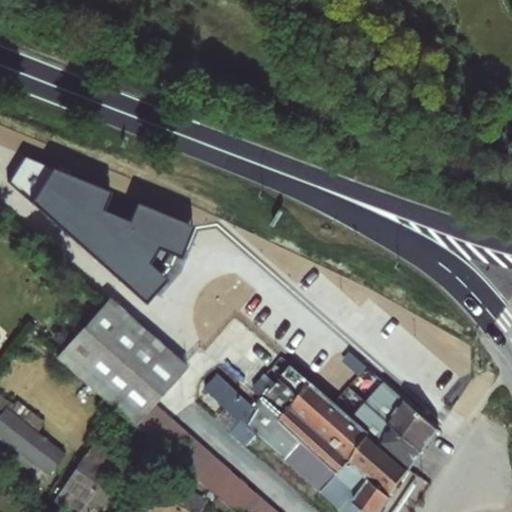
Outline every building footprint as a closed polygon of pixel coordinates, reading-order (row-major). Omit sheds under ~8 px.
[(19,149),(2,176),(144,303),(166,278),(157,270),(174,247),(185,252),(197,222),(136,198),(128,216),(101,206),(109,187),(19,149)] [(323,358),(367,396),(427,450),(442,429),(287,292),(277,304),(329,351),(323,358)] [(153,399),(181,366),(131,322),(107,300),(59,357),(133,422),(153,399)] [(278,391),(293,404),(313,381),(294,364),(260,403),(263,407),(278,391)] [(249,423),(257,409),(218,373),(207,386),(228,405),(242,417),(233,430),(249,443),(259,432),(249,423)] [(414,468),(381,440),(313,381),(293,404),(290,406),(393,497),(410,474),(414,468)] [(382,511),(393,497),(290,406),(293,404),(278,391),(263,407),(260,403),(257,409),(249,423),(259,432),(264,436),(343,507),(342,508),(345,511),(382,511)] [(0,408),(2,410),(0,412),(0,434),(48,471),(64,450),(38,429),(45,420),(17,399),(14,403),(0,392),(0,408)] [(392,425),(381,440),(414,468),(427,450),(367,396),(364,399),(392,425)] [(153,399),(133,422),(151,438),(152,439),(172,417),(153,399)] [(233,430),(242,417),(228,405),(218,416),(233,430)] [(275,511),(172,417),(152,439),(164,450),(171,455),(234,511),(275,511)] [(115,452),(95,439),(55,500),(73,511),(102,511),(115,493),(103,485),(110,475),(121,482),(119,485),(128,481),(125,471),(133,460),(115,452)] [(197,511),(207,497),(160,470),(160,467),(171,455),(164,450),(154,462),(124,511),(197,511)]
